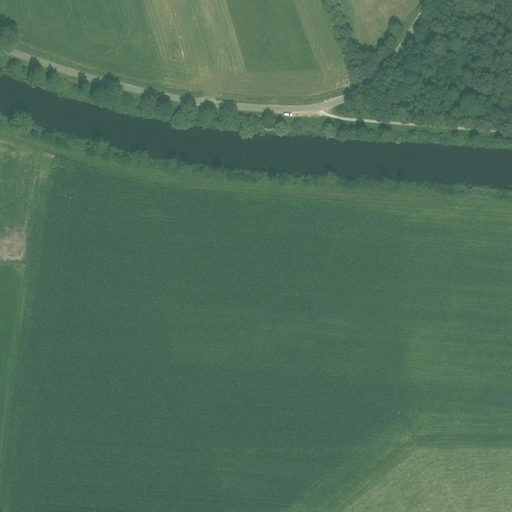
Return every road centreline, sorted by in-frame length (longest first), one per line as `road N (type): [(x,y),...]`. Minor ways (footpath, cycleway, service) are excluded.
road 1 (track): [(511,206),(152,179),(0,133)]
road 2 (unclassified): [(314,109),(163,96),(0,50)]
road 3 (unclassified): [(314,109),(348,97),(388,65),(430,0)]
